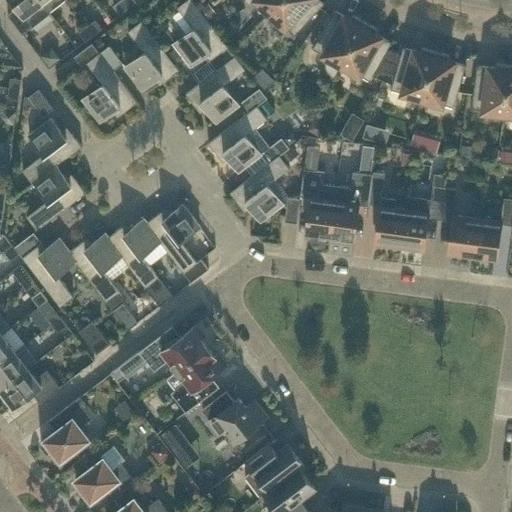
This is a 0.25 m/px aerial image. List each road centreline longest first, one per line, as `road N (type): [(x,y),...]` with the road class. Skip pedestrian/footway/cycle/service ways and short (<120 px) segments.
road 1 (residential): [(494,492),(362,475),(349,465),(223,292),(238,271)]
road 2 (residential): [(511,299),(238,271)]
road 3 (residential): [(238,271),(174,146),(117,199)]
road 4 (residential): [(494,492),(511,344)]
